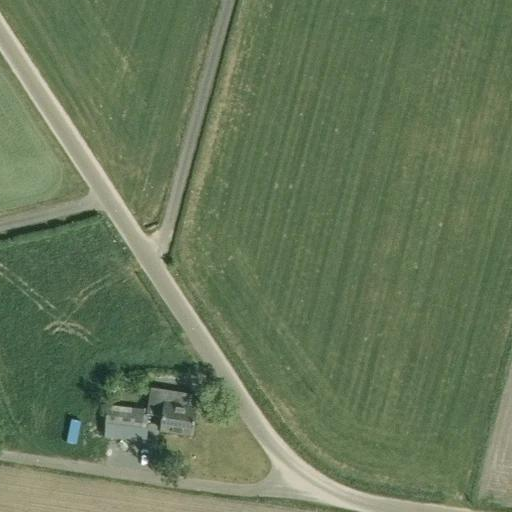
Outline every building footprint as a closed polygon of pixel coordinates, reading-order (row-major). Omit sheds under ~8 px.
[(73,317),(89,333),(103,317),(90,303),(94,299),(81,287),(77,291),(57,271),(10,284),(14,299),(55,288),(58,291),(51,299),(71,319),(73,317)] [(144,336),(142,346),(158,348),(161,326),(116,319),(115,331),(144,336)] [(194,437),(201,395),(152,388),(149,409),(149,414),(165,416),(162,432),(194,437)] [(133,439),(146,440),(149,414),(149,409),(136,408),(133,439)] [(30,436),(46,435),(45,414),(29,414),(30,436)] [(0,445),(0,453),(21,455),(22,448),(0,445)]
